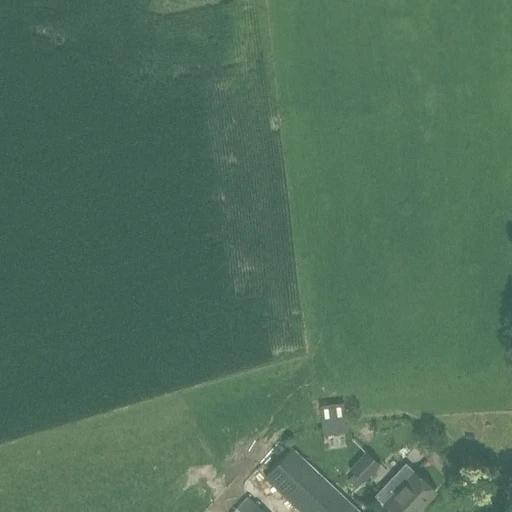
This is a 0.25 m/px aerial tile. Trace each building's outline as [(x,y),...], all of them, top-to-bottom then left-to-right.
[(348,434),(346,405),(328,406),(330,435),(348,434)] [(422,422),(421,456),(436,456),(436,461),(448,461),(449,423),(422,422)] [(265,477),(302,511),(359,511),(291,449),(265,477)] [(363,482),(378,466),(364,452),(350,469),(363,482)] [(375,496),(392,511),(415,511),(435,492),(414,472),(402,486),(393,477),(375,496)] [(264,511),(248,497),(234,511),(264,511)]
